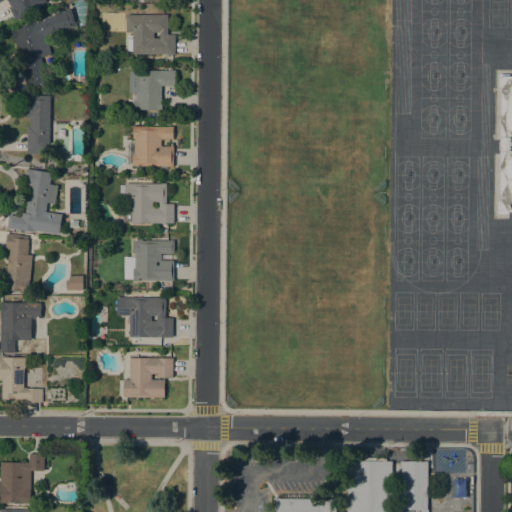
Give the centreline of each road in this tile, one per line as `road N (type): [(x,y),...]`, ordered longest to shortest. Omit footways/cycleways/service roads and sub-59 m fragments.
road 1 (tertiary): [(511,430),(0,426)]
road 2 (residential): [(204,511),(207,0)]
